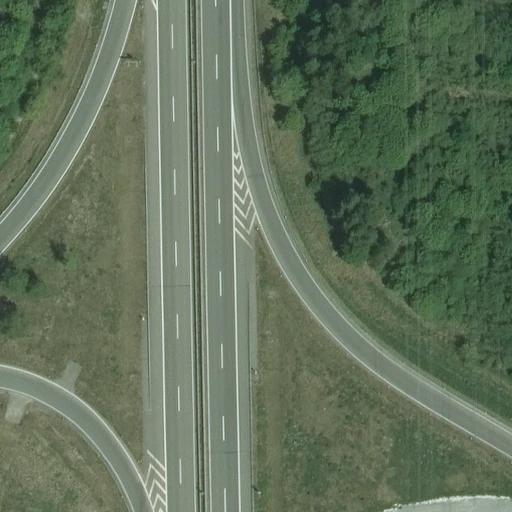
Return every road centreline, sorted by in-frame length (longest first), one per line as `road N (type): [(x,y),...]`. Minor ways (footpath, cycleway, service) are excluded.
road 1 (motorway): [(511,449),(379,365),(315,303),(259,188),(245,111),(241,0)]
road 2 (motorway): [(229,511),(218,0)]
road 3 (motorway): [(173,0),(181,511)]
road 4 (motorway): [(128,0),(90,115),(0,242)]
road 5 (motorway): [(0,380),(78,413),(129,477),(143,511)]
